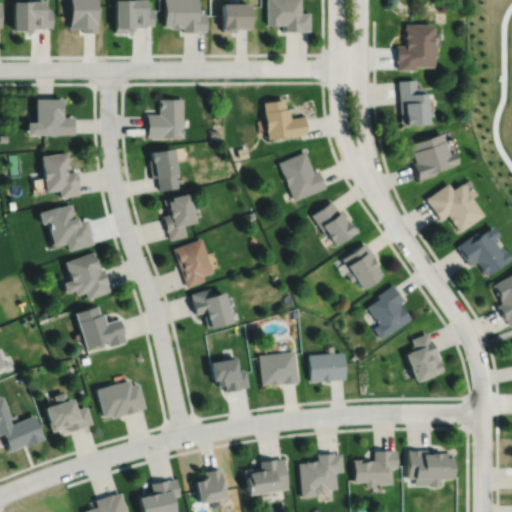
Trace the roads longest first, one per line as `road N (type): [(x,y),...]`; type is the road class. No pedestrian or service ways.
road 1 (residential): [(481,412),(329,414),(229,426),(125,449),(0,493)]
road 2 (residential): [(107,68),(113,181),(156,316),(182,435)]
road 3 (residential): [(481,511),(481,391),(472,346),(369,178)]
road 4 (residential): [(359,66),(0,68)]
road 5 (residential): [(335,0),(339,128),(369,178)]
road 6 (residential): [(369,178),(358,0)]
